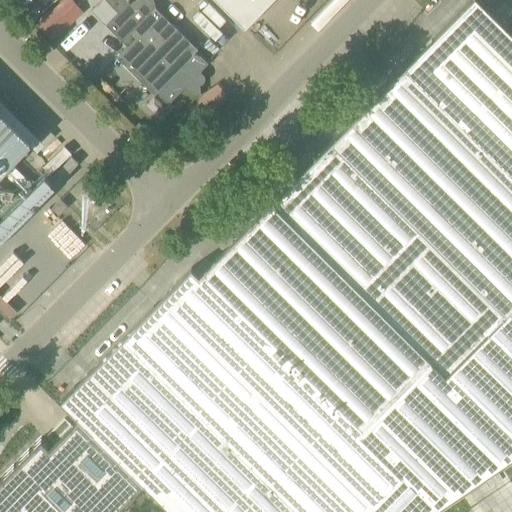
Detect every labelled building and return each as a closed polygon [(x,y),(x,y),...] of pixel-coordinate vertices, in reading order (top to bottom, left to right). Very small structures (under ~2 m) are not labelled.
[(85,12),(73,0),(66,0),(39,25),(53,41),(85,12)] [(332,141),(206,268),(199,275),(191,268),(122,337),(61,400),(141,479),(174,511),(365,511),(401,475),(398,472),(425,445),(449,469),(495,422),(493,420),(500,413),(501,414),(511,402),(511,385),(472,348),(510,309),(511,310),(511,32),(479,0),(474,0),(407,69),(332,141)] [(200,94),(201,94),(200,84),(203,83),(204,81),(205,77),(203,74),(200,71),(208,63),(196,51),(198,48),(154,6),(147,0),(107,0),(119,12),(115,15),(200,94)] [(217,0),(245,27),(271,0),(217,0)] [(200,94),(115,15),(106,24),(127,45),(117,56),(155,94),(157,92),(168,104),(185,86),(190,91),(194,93),(200,94)] [(0,259),(50,209),(61,199),(73,186),(0,112),(0,259)] [(58,216),(68,206),(61,199),(50,209),(58,216)] [(116,511),(144,484),(79,420),(49,451),(41,443),(0,484),(0,511),(116,511)]
